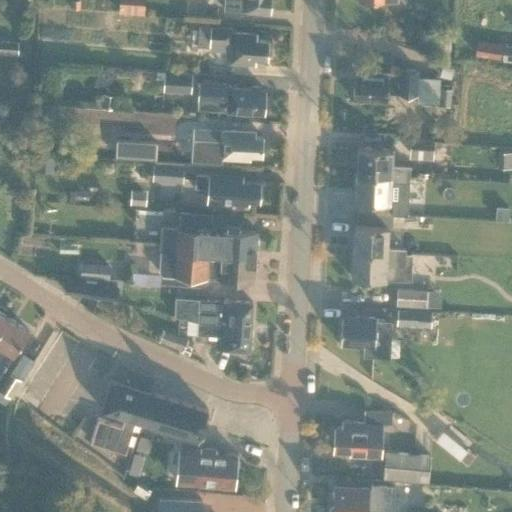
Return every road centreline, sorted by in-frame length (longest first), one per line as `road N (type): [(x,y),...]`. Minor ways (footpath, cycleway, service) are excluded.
road 1 (residential): [(291,397),(313,0)]
road 2 (residential): [(291,397),(221,388),(99,330),(0,265)]
